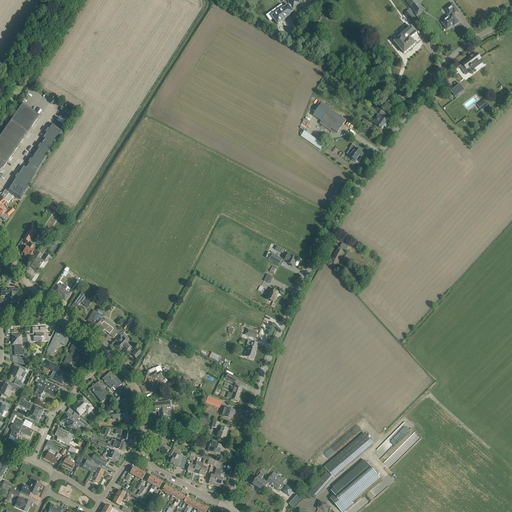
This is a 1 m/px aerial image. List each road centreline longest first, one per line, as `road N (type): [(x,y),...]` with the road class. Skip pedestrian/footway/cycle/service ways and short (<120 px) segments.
road 1 (unclassified): [(228,507),(260,382),(323,243),(440,68),(511,17)]
road 2 (unknown): [(291,27),(398,125)]
road 3 (residential): [(31,462),(53,411),(105,354)]
